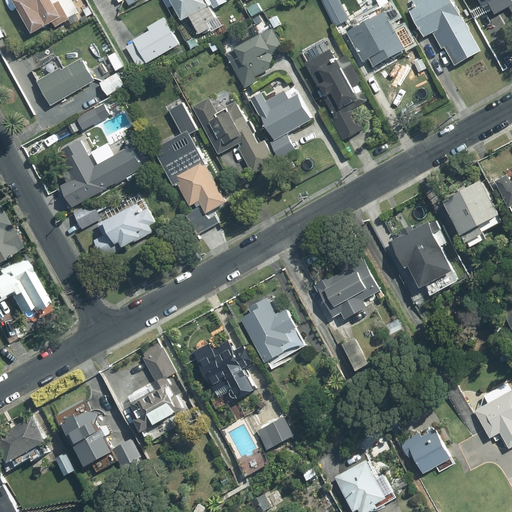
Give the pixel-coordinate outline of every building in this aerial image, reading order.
[(15,0),(34,34),(55,22),(58,27),(71,19),(70,17),(78,12),(71,0),(15,0)] [(172,0),(184,20),(191,16),(201,34),(211,28),(213,32),(223,26),(219,18),(217,19),(210,7),(215,4),(217,8),(229,2),(228,0),(172,0)] [(340,0),(324,0),(323,0),(337,26),(350,19),(340,0)] [(482,51),(452,0),(414,0),(418,5),(412,9),(427,36),(435,32),(444,48),(446,47),(457,65),(482,51)] [(511,0),(481,0),(488,12),(494,9),(496,15),(511,6),(511,7),(511,0)] [(356,27),(350,30),(366,62),(373,59),(377,66),(407,50),(391,20),(400,16),(393,2),(374,13),(377,19),(357,30),(356,27)] [(258,4),(249,9),(253,16),(262,11),(258,4)] [(90,8),(85,10),(88,16),(93,14),(90,8)] [(276,17),(271,20),(275,28),(281,25),(276,17)] [(180,45),(165,19),(149,28),(151,32),(135,41),(136,42),(128,47),(139,67),(147,62),(148,63),(180,45)] [(88,27),(82,31),(85,36),(91,32),(88,27)] [(274,29),(228,54),(246,88),(259,81),(257,77),(271,69),(274,58),(273,55),(285,49),(274,29)] [(220,49),(215,41),(210,43),(214,52),(220,49)] [(361,81),(348,57),(338,62),(331,50),(307,64),(322,91),(320,92),(323,97),(326,96),(337,117),(333,119),(345,140),(365,129),(354,109),(368,102),(358,83),(361,81)] [(39,82),(53,106),(95,81),(82,59),(62,71),(61,69),(39,82)] [(173,86),(163,91),(168,102),(179,96),(173,86)] [(273,143),(282,159),(297,151),(288,134),(313,120),(296,88),(268,103),(264,94),(253,100),(262,117),(264,117),(277,141),(273,143)] [(211,99),(195,108),(221,155),(240,144),(242,148),(241,149),(255,174),(277,163),(265,142),(260,145),(238,103),(218,113),(211,99)] [(51,131),(76,114),(70,105),(61,111),(59,107),(42,118),(51,131)] [(97,108),(78,118),(85,130),(103,120),(97,108)] [(81,190),(86,200),(144,168),(132,147),(95,167),(81,141),(64,151),(68,160),(65,161),(72,175),(67,178),(76,194),(81,190)] [(228,203),(204,160),(203,160),(197,151),(181,159),(179,156),(163,164),(176,188),(180,185),(192,206),(196,204),(198,209),(188,214),(199,234),(220,223),(213,211),(228,203)] [(511,179),(508,174),(497,180),(511,205),(511,204),(511,179)] [(502,211),(484,178),(448,198),(470,239),(488,229),(483,221),(502,211)] [(94,203),(75,213),(84,229),(103,219),(94,203)] [(128,253),(126,250),(125,249),(153,234),(149,227),(156,223),(149,209),(143,213),(139,205),(100,226),(106,237),(98,241),(109,263),(128,253)] [(0,255),(19,245),(0,210),(0,255)] [(456,267),(431,221),(414,230),(412,227),(404,231),(405,232),(394,238),(409,265),(412,263),(424,284),(456,267)] [(343,269),(317,283),(334,315),(347,308),(356,324),(372,316),(366,306),(369,304),(365,297),(382,288),(361,250),(340,262),(343,269)] [(47,299),(31,271),(30,272),(21,256),(0,267),(0,296),(9,292),(20,310),(30,304),(32,308),(47,299)] [(511,288),(499,296),(511,319),(511,288)] [(252,311),(243,316),(270,363),(307,342),(287,307),(279,312),(269,296),(250,307),(252,311)] [(410,336),(398,317),(388,324),(400,343),(410,336)] [(356,337),(345,343),(358,367),(370,361),(356,337)] [(195,349),(220,395),(236,386),(241,395),(257,386),(246,366),(251,364),(255,361),(245,344),(241,346),(236,349),(230,339),(214,348),(210,341),(195,349)] [(162,347),(158,341),(142,350),(145,356),(144,356),(157,381),(155,382),(158,388),(133,402),(141,415),(137,418),(144,430),(186,406),(179,392),(176,393),(171,384),(172,383),(169,376),(176,372),(177,371),(163,347),(162,347)] [(511,390),(478,409),(493,436),(503,430),(511,446),(511,445),(511,390)] [(70,420),(66,423),(89,463),(115,449),(106,434),(97,439),(93,432),(100,428),(97,420),(100,412),(89,409),(80,414),(78,411),(71,416),(70,420)] [(34,415),(5,432),(1,425),(0,426),(0,442),(3,441),(12,459),(47,438),(34,415)] [(295,433),(286,416),(259,430),(269,448),(295,433)] [(396,421),(390,424),(396,435),(403,431),(396,421)] [(453,456),(437,428),(436,429),(434,426),(429,429),(430,431),(423,435),(421,431),(403,441),(409,453),(415,450),(427,470),(453,456)] [(115,447),(125,464),(142,455),(132,437),(115,447)] [(76,468),(67,452),(58,457),(68,473),(76,468)] [(369,458),(338,475),(357,509),(362,506),(365,511),(380,504),(378,501),(390,495),(389,493),(395,489),(386,472),(378,476),(369,458)] [(0,492),(3,497),(0,498),(0,511),(21,511),(11,492),(6,483),(8,482),(0,468),(0,492)] [(83,487),(77,475),(71,478),(77,490),(83,487)] [(226,475),(221,479),(224,484),(230,480),(226,475)] [(263,511),(273,506),(266,494),(253,501),(259,511),(263,511)] [(205,511),(208,507),(199,502),(194,511),(205,511)]
